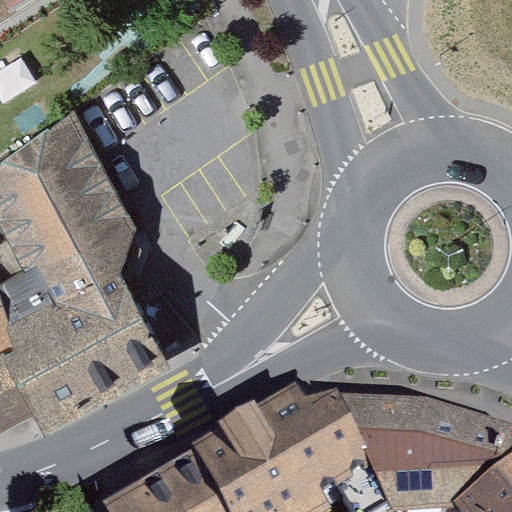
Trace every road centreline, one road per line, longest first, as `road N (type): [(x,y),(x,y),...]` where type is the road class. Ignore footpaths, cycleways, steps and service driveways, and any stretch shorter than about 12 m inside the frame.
road 1 (tertiary): [(367,290),(178,403),(0,485)]
road 2 (secondary): [(334,0),(408,159)]
road 3 (secondary): [(367,290),(384,313),(437,339),(466,339),(511,317)]
road 4 (secondary): [(408,159),(370,193),(360,216),(355,241),(367,290)]
